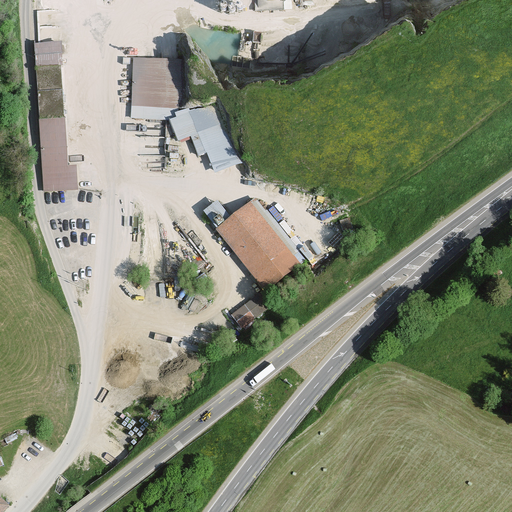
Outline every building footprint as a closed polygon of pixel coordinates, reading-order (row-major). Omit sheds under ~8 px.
[(36,67),(39,120),(64,118),(61,66),(36,67)] [(237,156),(216,101),(169,119),(178,142),(191,137),(198,156),(207,153),(212,166),(237,156)] [(64,118),(39,120),(44,188),(78,186),(76,165),(68,165),(64,118)] [(303,263),(255,199),(215,229),(264,293),(303,263)] [(267,310),(256,296),(231,316),(242,330),(267,310)] [(0,498),(0,511),(6,511),(10,508),(0,498)]
